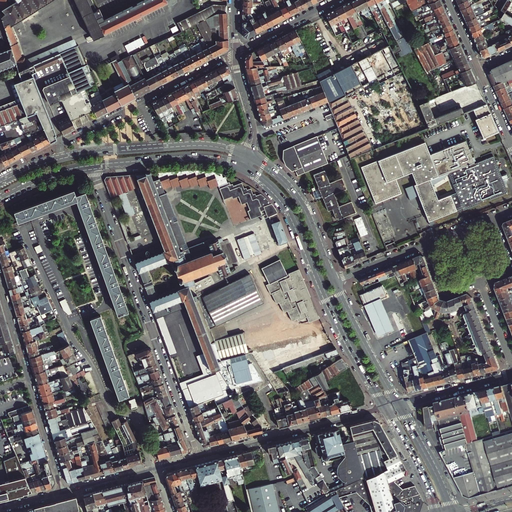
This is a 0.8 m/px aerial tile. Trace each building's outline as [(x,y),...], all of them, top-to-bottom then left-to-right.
[(11,42),(12,46),(18,43),(19,43),(12,26),(53,0),(75,0),(93,36),(87,38),(89,42),(105,34),(99,23),(88,0),(0,0),(0,5),(1,7),(6,13),(5,14),(3,14),(2,14),(8,34),(11,42)] [(99,23),(105,34),(168,4),(169,4),(167,0),(151,0),(142,5),(141,3),(99,23)] [(280,22),(273,8),(268,0),(265,0),(265,1),(269,10),(267,11),(269,14),(274,24),(280,22)] [(285,19),(278,5),(275,0),(271,0),(275,7),(273,8),(280,22),(285,19)] [(292,15),(283,0),(278,0),(280,4),(278,5),(285,19),(292,15)] [(299,11),(293,0),(283,0),(292,15),(299,11)] [(293,0),(299,11),(304,9),(299,0),(293,0)] [(308,7),(304,0),(299,0),(304,9),(308,7)] [(365,0),(353,0),(351,1),(356,12),(361,10),(363,14),(362,15),(366,16),(366,15),(368,13),(373,23),(377,21),(365,0)] [(387,23),(375,0),(365,0),(377,21),(380,27),(387,23)] [(384,5),(387,4),(391,2),(389,0),(375,0),(387,23),(396,40),(401,37),(398,33),(384,5)] [(412,11),(436,0),(406,0),(407,1),(412,11)] [(442,5),(439,0),(436,0),(412,11),(415,17),(417,16),(416,13),(420,11),(421,12),(423,11),(423,13),(429,11),(442,5)] [(460,10),(470,5),(468,1),(470,2),(472,1),(473,4),(474,3),(472,0),(466,0),(458,4),(460,10)] [(502,0),(502,1),(505,3),(501,10),(504,12),(511,0),(502,0)] [(274,24),(269,14),(267,15),(265,13),(266,12),(263,6),(265,6),(262,1),(261,1),(261,4),(261,7),(261,9),(263,14),(270,27),(274,24)] [(351,1),(342,6),(348,17),(354,29),(358,27),(353,18),(358,15),(356,12),(351,1)] [(460,10),(463,15),(475,10),(486,5),(484,2),(472,7),(471,5),(470,5),(460,10)] [(226,13),(226,5),(215,4),(207,8),(212,17),(218,14),(226,13)] [(401,32),(387,4),(384,5),(398,33),(401,32)] [(444,9),(442,5),(429,11),(430,12),(424,15),(424,16),(423,16),(424,19),(444,9)] [(342,6),(335,9),(346,31),(350,38),(354,36),(346,22),(345,23),(344,20),(348,17),(342,6)] [(202,10),(207,19),(208,19),(212,17),(207,8),(202,10)] [(261,15),(257,9),(253,9),(255,14),(256,14),(257,16),(264,30),(270,27),(263,14),(261,15)] [(326,14),(332,26),(336,24),(337,25),(339,26),(342,33),(341,33),(346,31),(335,9),(326,14)] [(431,21),(446,14),(446,13),(444,9),(424,19),(425,21),(427,20),(427,21),(430,19),(430,21),(431,21)] [(466,21),(484,13),(485,12),(484,9),(476,13),(475,10),(463,15),(466,21)] [(201,11),(197,12),(202,22),(207,19),(202,10),(201,11)] [(202,22),(197,12),(193,15),(197,24),(202,22)] [(0,69),(17,63),(12,48),(0,52),(0,51),(0,36),(1,37),(2,38),(4,39),(5,40),(6,41),(7,41),(9,42),(11,42),(8,34),(2,14),(0,13),(0,69)] [(210,21),(210,23),(211,23),(211,21),(227,20),(227,13),(226,13),(218,14),(212,17),(208,19),(210,21)] [(466,21),(468,27),(489,17),(490,17),(489,14),(486,16),(484,13),(466,21)] [(257,33),(247,14),(242,14),(243,36),(247,38),(257,33)] [(264,30),(257,16),(253,18),(253,16),(251,14),(247,14),(257,33),(264,30)] [(449,19),(446,14),(431,21),(432,24),(432,25),(424,29),(424,30),(427,29),(428,28),(449,19)] [(500,19),(508,23),(511,25),(511,17),(504,14),(500,19)] [(197,24),(193,15),(187,17),(192,27),(196,24),(197,24)] [(192,27),(187,17),(182,20),(187,29),(192,27)] [(490,21),(489,17),(468,27),(471,33),(481,28),(480,26),(490,21)] [(204,40),(213,57),(221,53),(221,47),(217,49),(217,47),(214,47),(212,46),(211,44),(211,41),(215,40),(228,40),(228,26),(210,27),(210,23),(210,21),(208,19),(207,19),(202,22),(197,24),(196,24),(204,40)] [(436,31),(451,24),(449,19),(428,28),(430,31),(435,29),(436,31)] [(187,29),(182,20),(177,22),(181,31),(187,29)] [(491,23),(481,28),(471,33),(473,37),(486,31),(485,30),(492,26),(491,23)] [(360,39),(365,37),(368,35),(365,28),(363,24),(358,27),(354,29),(360,39)] [(433,37),(453,29),(452,26),(451,24),(436,31),(437,32),(431,35),(433,38),(433,37)] [(370,26),(365,28),(368,35),(373,32),(370,26)] [(443,35),(445,38),(455,33),(453,29),(433,37),(434,39),(435,39),(436,40),(443,37),(442,35),(443,35)] [(296,30),(289,33),(301,56),(302,60),(305,58),(304,55),(299,45),(303,43),(296,30)] [(473,37),(475,42),(495,33),(496,32),(496,31),(494,31),(494,30),(487,33),(486,31),(473,37)] [(289,33),(282,37),(289,50),(293,49),(297,58),(301,56),(289,33)] [(455,33),(445,38),(435,42),(437,46),(444,43),(445,45),(458,39),(455,33)] [(495,33),(475,42),(477,47),(490,41),(494,39),(494,38),(496,36),(495,33)] [(86,35),(26,60),(29,67),(78,46),(84,44),(89,42),(87,38),(86,35)] [(276,40),(283,55),(290,52),(289,50),(282,37),(276,40)] [(505,48),(511,45),(508,37),(501,40),(505,48)] [(459,44),(458,39),(445,45),(438,48),(439,50),(440,49),(441,50),(448,47),(449,48),(459,44)] [(208,60),(213,57),(204,40),(199,43),(208,60)] [(221,47),(221,53),(228,50),(229,48),(228,40),(215,40),(211,41),(211,44),(212,46),(214,47),(217,47),(217,49),(221,47)] [(269,44),(276,57),(279,56),(283,63),(284,62),(285,66),(289,66),(283,55),(276,40),(269,44)] [(433,40),(415,49),(426,72),(431,70),(447,63),(446,61),(444,56),(443,54),(442,52),(435,55),(430,44),(434,42),(433,40)] [(477,47),(479,50),(494,43),(499,41),(498,40),(496,41),(496,40),(491,42),(490,41),(477,47)] [(498,51),(505,48),(501,40),(499,41),(494,43),(498,51)] [(18,43),(12,46),(12,48),(17,63),(18,67),(20,71),(29,67),(26,60),(25,59),(24,60),(23,58),(22,59),(18,43)] [(202,63),(208,60),(199,43),(196,45),(193,46),(202,63)] [(484,58),(498,51),(494,43),(479,50),(482,57),(484,58)] [(190,69),(196,66),(187,49),(184,44),(183,44),(184,46),(179,48),(180,51),(190,69)] [(281,66),(276,57),(269,44),(262,48),(267,57),(269,61),(273,59),(274,61),(277,66),(281,66)] [(462,48),(459,44),(449,48),(442,52),(443,54),(450,51),(451,53),(462,48)] [(334,118),(351,158),(373,149),(346,95),(363,86),(362,85),(400,66),(394,55),(392,51),(389,45),(335,73),(332,68),(318,75),(320,80),(322,86),(324,92),(328,102),(330,108),(333,114),(334,118)] [(59,63),(63,62),(70,77),(44,88),(44,89),(51,105),(62,100),(60,96),(70,91),(72,95),(84,89),(95,84),(95,83),(78,46),(29,67),(32,73),(57,62),(59,63)] [(196,66),(202,63),(193,46),(187,49),(196,66)] [(153,68),(159,65),(154,56),(149,47),(133,54),(141,71),(146,69),(147,71),(150,70),(152,74),(149,75),(150,78),(146,80),(151,90),(162,84),(157,74),(155,70),(153,68)] [(257,50),(258,52),(261,60),(265,67),(267,67),(270,67),(269,65),(267,65),(264,59),(267,57),(262,48),(257,50)] [(444,56),(446,61),(454,58),(464,54),(462,48),(451,53),(444,56)] [(245,68),(265,67),(261,60),(253,60),(255,54),(258,52),(257,50),(247,55),(244,59),(245,68)] [(184,72),(190,69),(180,51),(175,54),(184,72)] [(171,61),(179,75),(184,72),(175,54),(174,52),(168,55),(163,58),(164,61),(170,58),(171,60),(169,61),(170,61),(171,61)] [(159,65),(167,81),(173,78),(164,61),(163,58),(161,55),(160,53),(154,56),(159,65)] [(151,90),(146,80),(141,71),(133,54),(121,60),(117,62),(136,98),(151,90)] [(464,54),(454,58),(459,69),(455,71),(455,70),(442,75),(443,79),(446,78),(470,68),(464,54)] [(121,105),(136,98),(117,62),(121,60),(121,58),(112,62),(124,86),(114,91),(121,105)] [(164,61),(173,78),(179,75),(171,61),(170,61),(169,61),(171,60),(170,58),(164,61)] [(489,74),(495,86),(509,80),(511,78),(511,61),(491,71),(489,74)] [(113,88),(114,91),(124,86),(112,62),(110,63),(121,84),(113,88)] [(157,74),(162,84),(167,81),(159,65),(153,68),(155,70),(158,68),(160,72),(157,74)] [(225,66),(218,69),(222,78),(224,83),(233,79),(229,67),(225,66)] [(23,80),(15,83),(22,102),(0,110),(0,125),(37,111),(44,127),(50,142),(57,139),(55,135),(56,135),(32,73),(29,67),(20,71),(23,80)] [(473,75),(470,68),(446,78),(447,82),(458,78),(459,81),(473,75)] [(218,69),(213,72),(220,85),(222,84),(220,79),(222,78),(218,69)] [(247,74),(248,80),(273,73),(273,76),(277,75),(277,73),(278,73),(277,72),(275,72),(274,69),(268,71),(268,69),(262,71),(262,69),(247,74)] [(115,109),(121,105),(114,91),(113,88),(109,90),(101,72),(98,73),(101,79),(100,80),(106,92),(115,109)] [(220,85),(213,72),(208,74),(215,87),(220,85)] [(298,72),(279,78),(271,80),(250,86),(253,94),(272,88),(275,87),(279,86),(280,91),(287,89),(295,87),(306,84),(305,79),(300,81),(298,72)] [(273,73),(248,80),(250,86),(271,80),(270,77),(273,76),(273,73)] [(208,74),(204,76),(211,90),(215,87),(208,74)] [(476,82),(473,75),(459,81),(460,84),(450,88),(451,92),(455,90),(476,82)] [(199,79),(206,93),(207,94),(212,92),(211,90),(204,76),(199,79)] [(450,88),(449,85),(447,82),(446,78),(443,79),(449,93),(451,92),(450,88)] [(202,95),(206,93),(199,79),(194,81),(202,95)] [(233,79),(224,83),(226,85),(223,86),(222,87),(224,92),(235,87),(233,79)] [(301,92),(302,91),(307,90),(312,89),(317,88),(322,86),(320,80),(306,84),(295,87),(297,93),(301,92)] [(509,80),(495,86),(497,91),(506,87),(505,85),(510,83),(509,80)] [(115,109),(106,92),(104,93),(98,81),(95,83),(95,84),(102,98),(108,112),(115,109)] [(194,81),(190,84),(197,99),(202,97),(206,104),(201,106),(204,112),(211,108),(209,105),(206,99),(205,96),(207,94),(206,93),(202,95),(194,81)] [(0,110),(22,102),(15,83),(11,84),(17,100),(0,106),(0,110)] [(197,99),(190,84),(184,87),(197,112),(198,114),(201,113),(197,106),(200,105),(197,99)] [(497,91),(499,97),(509,92),(507,90),(511,88),(511,87),(511,85),(506,87),(497,91)] [(184,87),(173,92),(181,109),(188,105),(193,113),(197,112),(184,87)] [(211,108),(214,107),(219,105),(237,98),(238,97),(235,87),(224,92),(225,94),(220,96),(221,100),(209,105),(211,108)] [(272,88),(253,94),(254,99),(270,94),(269,92),(272,91),(272,88)] [(207,94),(205,96),(206,99),(217,93),(215,90),(212,92),(207,94)] [(277,92),(270,94),(254,99),(256,105),(276,99),(281,97),(280,95),(280,91),(277,92)] [(181,109),(173,92),(167,96),(172,107),(176,105),(176,107),(180,115),(183,113),(181,109)] [(323,104),(328,102),(324,92),(319,94),(323,104)] [(509,92),(499,97),(500,97),(503,104),(511,99),(511,93),(509,94),(509,93),(509,92)] [(323,104),(319,94),(314,95),(318,106),(323,104)] [(314,107),(318,106),(314,95),(310,97),(314,107)] [(167,96),(162,98),(170,114),(172,113),(170,108),(172,107),(167,96)] [(280,106),(283,105),(285,105),(284,103),(282,97),(281,97),(276,99),(277,102),(278,104),(279,107),(280,106)] [(305,99),(309,109),(314,107),(310,97),(305,99)] [(102,98),(91,103),(94,110),(97,118),(108,112),(102,98)] [(157,101),(167,120),(174,116),(172,113),(170,114),(162,98),(157,101)] [(258,110),(273,106),(272,103),(277,102),(276,99),(256,105),(258,110)] [(305,99),(300,101),(304,111),(309,109),(305,99)] [(505,109),(511,105),(511,99),(503,104),(505,109)] [(167,120),(157,101),(152,103),(165,129),(169,127),(165,121),(167,120)] [(304,111),(300,101),(296,103),(300,113),(304,111)] [(419,104),(421,107),(429,127),(464,113),(462,107),(434,118),(428,101),(419,104)] [(295,115),(300,113),(296,103),(291,105),(295,115)] [(258,110),(259,115),(275,111),(281,109),(280,106),(279,107),(278,104),(273,106),(258,110)] [(290,117),(295,115),(291,105),(286,107),(290,117)] [(474,110),(476,114),(478,118),(476,119),(483,138),(499,132),(487,105),(474,110)] [(283,112),(283,114),(285,119),(290,117),(286,107),(284,108),(281,109),(283,112)] [(0,125),(0,131),(4,130),(16,125),(18,131),(17,132),(19,137),(25,134),(27,134),(30,132),(34,131),(37,130),(41,128),(44,127),(37,111),(0,125)] [(259,115),(261,121),(277,116),(275,111),(259,115)] [(76,129),(72,120),(68,113),(67,114),(67,116),(67,117),(63,119),(69,132),(76,129)] [(261,121),(262,125),(265,127),(285,119),(283,114),(277,116),(261,121)] [(58,122),(64,135),(69,132),(63,119),(58,122)] [(210,124),(204,127),(207,132),(214,132),(210,124)] [(4,130),(8,141),(14,139),(19,137),(17,132),(18,131),(16,125),(4,130)] [(172,126),(169,127),(165,129),(168,134),(175,133),(172,126)] [(43,134),(40,135),(44,146),(50,142),(44,127),(41,128),(42,130),(43,134)] [(44,146),(40,135),(36,137),(35,135),(34,131),(30,132),(38,149),(44,146)] [(27,140),(32,152),(38,149),(30,132),(27,134),(29,140),(27,140)] [(286,164),(293,170),(296,169),(298,175),(328,163),(317,136),(284,149),(284,158),(286,164)] [(23,157),(32,152),(27,140),(22,142),(17,145),(18,147),(23,157)] [(508,193),(503,180),(509,178),(507,173),(501,175),(494,156),(475,163),(465,140),(430,154),(425,141),(361,166),(376,204),(402,194),(396,179),(412,173),(416,184),(405,188),(410,200),(418,196),(428,222),(430,226),(435,224),(433,220),(462,208),(463,210),(479,204),(478,202),(490,198),(491,200),(508,193)] [(17,160),(12,150),(7,141),(0,143),(0,144),(2,149),(6,147),(9,152),(5,154),(10,163),(17,160)] [(18,147),(12,150),(17,160),(23,157),(18,147)] [(5,153),(0,155),(6,166),(10,163),(5,154),(5,153)] [(331,181),(326,168),(314,173),(320,185),(319,185),(323,196),(324,196),(329,209),(333,207),(338,218),(356,210),(352,199),(340,204),(335,192),(347,187),(343,176),(331,181)] [(217,173),(207,172),(203,171),(194,171),(189,171),(151,174),(107,177),(105,180),(109,191),(126,184),(128,187),(139,183),(140,186),(162,243),(165,251),(135,262),(139,273),(140,272),(144,283),(144,284),(146,289),(147,289),(151,300),(149,301),(153,311),(158,324),(160,324),(165,322),(163,316),(161,316),(159,309),(183,300),(184,300),(187,307),(211,371),(207,372),(213,388),(185,398),(189,407),(214,398),(217,405),(235,396),(231,389),(217,369),(219,368),(223,365),(221,360),(214,340),(209,328),(263,304),(249,274),(203,295),(202,292),(201,293),(196,295),(196,293),(195,293),(194,290),(199,288),(210,284),(207,276),(194,281),(192,276),(216,267),(220,275),(223,274),(224,276),(229,275),(228,273),(230,272),(218,240),(182,256),(172,230),(156,188),(163,185),(164,189),(173,186),(173,188),(182,185),(183,188),(191,185),(192,187),(200,184),(201,188),(210,185),(211,189),(219,186),(224,200),(232,198),(233,200),(239,198),(242,206),(247,204),(250,211),(248,212),(251,221),(263,216),(262,213),(266,211),(268,217),(271,216),(277,213),(277,211),(272,205),(266,199),(262,196),(257,197),(256,195),(254,196),(252,190),(248,191),(247,189),(245,190),(243,184),(234,187),(234,185),(232,186),(231,183),(229,184),(226,177),(224,178),(223,175),(217,173)] [(111,198),(140,186),(139,183),(128,187),(126,184),(109,191),(111,198)] [(15,212),(18,222),(31,217),(77,200),(76,196),(74,191),(15,212)] [(86,193),(76,196),(77,200),(118,315),(128,311),(86,193)] [(400,208),(397,200),(375,208),(378,217),(400,208)] [(278,213),(277,213),(271,216),(271,217),(273,217),(274,219),(272,220),(273,223),(280,220),(278,213)] [(288,241),(280,220),(273,223),(279,244),(288,241)] [(344,227),(334,229),(336,237),(337,241),(340,240),(345,238),(347,237),(344,227)] [(238,238),(244,259),(262,254),(256,233),(238,238)] [(350,265),(355,263),(349,247),(345,238),(340,240),(350,265)] [(345,267),(350,265),(340,240),(337,241),(335,242),(338,249),(339,252),(340,255),(344,263),(345,267)] [(354,246),(355,249),(360,261),(367,258),(360,240),(353,243),(354,245),(354,246)] [(165,251),(162,243),(132,255),(135,262),(165,251)] [(35,247),(38,253),(43,250),(40,244),(35,247)] [(349,247),(355,263),(360,261),(355,249),(352,250),(351,247),(354,246),(354,245),(349,247)] [(0,252),(0,257),(1,260),(12,257),(13,260),(14,263),(14,264),(15,266),(17,271),(26,268),(32,265),(24,247),(10,253),(8,250),(6,250),(0,252)] [(414,258),(419,269),(428,265),(424,257),(422,255),(414,258)] [(3,267),(14,264),(14,263),(11,263),(10,260),(13,260),(12,257),(1,260),(3,267)] [(416,270),(419,269),(414,258),(409,260),(416,278),(419,277),(416,270)] [(320,317),(303,278),(299,268),(289,273),(289,274),(288,275),(280,259),(262,267),(269,283),(266,285),(271,294),(272,293),(277,303),(279,302),(284,312),(287,311),(291,319),(292,321),(297,319),(298,321),(307,317),(310,322),(320,317)] [(413,279),(416,278),(409,260),(404,262),(408,273),(411,272),(413,279)] [(406,274),(408,273),(404,262),(399,264),(404,278),(406,282),(408,281),(406,274)] [(3,267),(6,279),(19,275),(17,271),(14,272),(13,267),(15,266),(14,264),(3,267)] [(404,278),(399,264),(394,266),(397,275),(399,280),(404,278)] [(428,265),(419,269),(421,276),(422,277),(426,276),(426,278),(432,276),(428,265)] [(394,266),(386,270),(389,278),(397,275),(394,266)] [(29,277),(26,268),(17,271),(19,275),(20,274),(22,274),(24,279),(29,277)] [(380,281),(389,278),(386,270),(377,273),(380,281)] [(380,281),(377,273),(369,276),(372,284),(374,283),(380,281)] [(20,277),(19,275),(6,279),(8,284),(18,281),(17,278),(20,277)] [(29,277),(24,279),(22,280),(21,281),(23,285),(25,290),(37,284),(33,275),(29,277)] [(372,284),(369,276),(361,279),(364,287),(372,284)] [(426,278),(423,279),(421,279),(423,284),(419,285),(418,283),(415,285),(417,290),(420,289),(422,288),(426,286),(426,285),(434,282),(432,276),(426,278)] [(511,281),(510,277),(497,282),(496,288),(504,285),(505,285),(509,287),(509,286),(511,287),(511,281)] [(23,285),(21,281),(21,280),(18,281),(8,284),(9,289),(23,285)] [(428,291),(437,288),(434,282),(426,285),(426,286),(422,288),(423,291),(418,293),(419,296),(424,295),(429,293),(428,291)] [(41,293),(37,284),(25,290),(28,295),(29,299),(37,295),(41,293)] [(11,294),(25,290),(23,285),(9,289),(11,294)] [(387,294),(383,285),(361,295),(366,307),(383,300),(388,297),(387,294)] [(506,289),(504,285),(496,288),(498,294),(506,291),(507,292),(510,291),(511,289),(511,287),(509,286),(509,287),(506,289)] [(431,298),(439,294),(437,288),(428,291),(429,293),(424,295),(425,298),(423,298),(422,296),(420,297),(420,298),(422,303),(425,301),(429,300),(431,299),(431,298)] [(28,295),(25,290),(11,294),(13,300),(28,295)] [(506,291),(498,294),(501,300),(509,297),(509,298),(511,297),(511,293),(510,291),(507,292),(506,291)] [(467,305),(475,302),(473,297),(468,293),(461,296),(464,305),(464,306),(465,307),(464,307),(465,308),(467,305)] [(441,300),(439,294),(431,298),(431,299),(429,300),(430,303),(423,307),(426,310),(432,306),(436,303),(435,302),(441,300)] [(29,299),(28,295),(13,300),(14,305),(23,302),(30,300),(29,299)] [(33,308),(48,301),(47,296),(39,300),(37,295),(29,299),(30,300),(31,304),(32,305),(33,307),(33,308)] [(509,297),(501,300),(503,307),(511,303),(511,304),(511,297),(509,298),(509,297)] [(0,343),(12,339),(0,298),(0,343)] [(60,301),(67,315),(72,312),(66,298),(60,301)] [(459,309),(455,299),(449,301),(453,315),(456,314),(457,312),(457,311),(458,311),(457,310),(458,310),(459,309)] [(161,316),(163,316),(187,307),(184,300),(183,300),(159,309),(161,316)] [(383,300),(366,307),(380,337),(396,329),(383,300)] [(441,311),(445,301),(441,300),(435,302),(436,303),(432,306),(436,311),(434,316),(437,319),(441,311)] [(36,314),(51,306),(48,301),(33,308),(34,310),(32,311),(17,315),(19,320),(36,315),(36,314)] [(453,315),(449,301),(448,302),(445,301),(441,311),(443,313),(448,312),(450,318),(452,319),(453,318),(454,317),(453,315)] [(467,305),(465,308),(467,308),(468,310),(463,312),(462,314),(461,314),(460,315),(461,316),(472,311),(471,310),(477,308),(475,302),(467,305)] [(511,303),(503,307),(505,313),(511,310),(511,304),(511,303)] [(17,315),(32,311),(31,307),(30,305),(16,310),(17,315)] [(473,315),(479,313),(477,308),(471,310),(472,311),(461,316),(461,317),(462,317),(464,317),(465,320),(474,316),(473,315)] [(481,318),(479,313),(473,315),(474,316),(465,320),(466,323),(462,325),(463,327),(476,322),(475,321),(481,318)] [(20,326),(33,322),(37,321),(39,320),(37,317),(36,315),(19,320),(20,326)] [(129,395),(101,316),(91,319),(119,398),(129,395)] [(403,320),(405,327),(411,324),(408,318),(403,320)] [(483,323),(481,318),(475,321),(476,322),(463,327),(464,328),(468,327),(469,330),(478,327),(477,326),(483,323)] [(22,331),(41,325),(39,320),(37,321),(38,323),(34,324),(33,322),(20,326),(22,331)] [(485,329),(483,323),(477,326),(478,327),(469,330),(470,333),(466,335),(467,337),(479,332),(479,331),(485,329)] [(177,324),(168,327),(177,350),(185,347),(177,324)] [(39,332),(44,330),(41,325),(22,331),(23,337),(32,334),(32,332),(38,330),(39,332)] [(160,330),(177,376),(184,373),(167,328),(160,330)] [(479,331),(479,332),(467,337),(468,339),(472,337),(473,340),(481,337),(481,336),(487,334),(485,329),(479,331)] [(36,340),(48,337),(46,333),(44,330),(39,332),(32,334),(23,337),(25,343),(36,340)] [(248,353),(242,333),(214,340),(221,360),(248,353)] [(440,361),(449,383),(454,381),(450,366),(448,361),(445,362),(441,352),(444,351),(441,346),(438,337),(435,338),(433,333),(429,335),(436,352),(440,361)] [(483,341),(489,339),(487,334),(481,336),(481,337),(473,340),(474,344),(470,345),(471,347),(483,342),(483,341)] [(421,368),(434,363),(422,335),(409,340),(418,361),(419,365),(421,368)] [(310,337),(252,352),(271,382),(278,394),(288,390),(274,372),(282,369),(290,366),(313,357),(308,344),(311,343),(310,337)] [(0,350),(14,346),(12,339),(0,343),(0,350)] [(491,344),(489,339),(483,341),(483,342),(471,347),(471,349),(476,347),(477,351),(486,347),(485,346),(491,344)] [(28,353),(39,350),(36,340),(25,343),(28,353)] [(450,366),(454,381),(461,379),(457,365),(451,350),(447,342),(443,344),(444,345),(441,346),(444,351),(446,350),(450,360),(448,361),(450,366)] [(63,357),(73,353),(69,344),(63,347),(59,348),(55,350),(56,352),(60,351),(63,357)] [(483,354),(484,354),(489,352),(489,351),(493,349),(491,344),(485,346),(486,347),(477,351),(478,354),(480,354),(483,354)] [(53,345),(39,350),(28,353),(30,358),(55,350),(53,347),(53,345)] [(0,350),(0,358),(16,353),(14,346),(0,350)] [(140,358),(142,358),(153,353),(151,349),(148,348),(136,352),(138,358),(139,357),(140,358)] [(337,349),(313,357),(290,366),(292,370),(302,366),(302,367),(307,366),(307,364),(316,361),(315,359),(323,357),(324,360),(340,354),(337,349)] [(457,365),(461,379),(467,378),(461,356),(458,349),(451,350),(457,365)] [(55,350),(30,358),(32,366),(51,361),(49,356),(57,354),(56,352),(55,350)] [(249,389),(251,392),(254,389),(258,388),(259,390),(271,382),(252,352),(248,353),(221,360),(223,365),(219,368),(217,369),(231,389),(237,387),(240,395),(249,389)] [(64,368),(74,364),(77,362),(73,353),(63,357),(60,359),(63,365),(64,368)] [(144,364),(145,367),(156,363),(153,353),(142,358),(143,361),(141,362),(142,365),(144,364)] [(472,376),(466,355),(461,356),(467,378),(472,376)] [(477,375),(471,355),(466,355),(472,376),(477,375)] [(483,374),(478,357),(472,355),(471,355),(477,375),(483,374)] [(487,359),(483,358),(483,357),(483,358),(485,366),(487,365),(489,372),(498,370),(500,367),(496,356),(487,359)] [(328,366),(318,372),(299,384),(294,387),(301,397),(309,392),(312,398),(314,399),(321,396),(326,394),(324,389),(329,387),(326,381),(349,366),(342,357),(328,366)] [(483,358),(478,357),(483,374),(489,372),(487,365),(485,366),(483,358)] [(405,372),(410,393),(417,391),(424,389),(420,373),(418,365),(419,365),(418,361),(413,362),(414,366),(415,374),(413,375),(413,374),(410,374),(409,370),(412,370),(409,359),(404,361),(405,372)] [(52,360),(51,361),(32,366),(34,373),(55,367),(52,360)] [(429,388),(449,383),(440,361),(436,362),(438,365),(435,366),(434,363),(421,368),(423,372),(429,388)] [(145,374),(159,369),(156,363),(145,367),(133,371),(135,375),(144,371),(145,374)] [(317,370),(318,372),(328,366),(326,363),(320,367),(320,368),(317,370)] [(78,372),(74,364),(64,368),(68,375),(69,376),(77,373),(78,372)] [(37,384),(49,381),(48,377),(53,375),(52,374),(60,372),(61,377),(68,375),(64,368),(63,365),(55,367),(34,373),(37,384)] [(290,371),(292,370),(290,366),(282,369),(294,387),(299,384),(296,379),(297,378),(293,374),(292,374),(290,371)] [(145,374),(141,376),(143,381),(150,378),(149,376),(150,376),(152,380),(161,377),(159,369),(145,374)] [(99,392),(91,370),(84,373),(84,374),(92,395),(99,392)] [(420,373),(424,389),(429,388),(423,372),(420,373)] [(69,376),(68,375),(61,377),(49,381),(37,384),(41,396),(51,393),(49,386),(59,384),(60,387),(63,386),(64,389),(65,389),(74,386),(71,381),(69,376)] [(79,378),(78,378),(83,392),(90,389),(87,381),(83,382),(80,377),(79,378)] [(141,391),(164,382),(161,377),(152,380),(147,382),(148,384),(141,387),(140,385),(139,385),(141,391)] [(152,394),(166,389),(164,382),(141,391),(143,398),(145,397),(144,394),(146,393),(151,391),(152,394)] [(511,382),(502,385),(510,413),(511,418),(511,382)] [(495,387),(499,402),(503,415),(507,414),(510,413),(502,385),(495,387)] [(57,396),(56,392),(51,393),(41,396),(43,403),(66,397),(77,394),(78,393),(74,386),(65,389),(66,393),(57,396)] [(503,415),(499,402),(495,387),(488,389),(495,415),(496,418),(501,416),(502,422),(505,421),(503,415)] [(145,405),(149,402),(156,399),(168,395),(166,389),(152,394),(153,396),(146,400),(145,397),(143,398),(145,405)] [(495,415),(488,389),(480,391),(486,412),(488,417),(495,415)] [(340,406),(336,391),(331,393),(332,398),(328,399),(331,414),(341,411),(339,406),(340,406)] [(342,402),(339,391),(336,391),(340,406),(339,406),(341,411),(351,409),(349,400),(342,402)] [(466,395),(472,416),(486,412),(480,391),(466,395)] [(92,395),(81,399),(83,405),(88,404),(92,402),(95,402),(101,400),(99,392),(92,395)] [(331,414),(328,399),(327,396),(326,394),(321,396),(322,399),(324,399),(325,400),(322,401),(326,415),(331,414)] [(168,395),(156,399),(166,417),(175,414),(168,395)] [(466,395),(456,397),(468,444),(478,441),(472,416),(466,395)] [(235,396),(217,405),(218,407),(219,409),(220,412),(223,418),(225,422),(227,422),(228,422),(232,421),(232,417),(235,415),(244,409),(236,397),(235,396)] [(297,423),(292,402),(290,396),(286,397),(287,400),(288,403),(293,424),(297,423)] [(326,415),(322,401),(322,399),(321,396),(314,399),(315,405),(317,410),(319,410),(321,417),(326,415)] [(67,400),(66,397),(43,403),(45,410),(58,406),(57,404),(62,403),(62,402),(67,400)] [(434,403),(435,405),(447,450),(466,445),(468,444),(456,397),(434,403)] [(192,416),(218,407),(217,405),(214,398),(189,407),(192,416)] [(284,407),(285,409),(289,425),(293,424),(288,403),(287,400),(283,401),(281,398),(271,401),(272,403),(280,400),(282,408),(284,407)] [(309,420),(305,405),(305,402),(302,398),(299,399),(302,405),(302,406),(303,408),(300,409),(304,421),(309,420)] [(156,416),(160,424),(163,428),(168,446),(170,456),(182,453),(179,441),(180,441),(178,439),(172,427),(166,417),(156,399),(149,402),(151,406),(156,416)] [(101,400),(95,402),(96,404),(103,419),(109,416),(101,400)] [(300,409),(297,410),(297,408),(296,406),(294,401),(292,402),(297,423),(304,421),(300,409)] [(317,410),(315,405),(312,406),(308,407),(307,404),(305,405),(309,420),(321,417),(319,410),(317,410)] [(447,450),(435,405),(425,408),(427,425),(435,424),(436,432),(439,431),(444,451),(447,450)] [(61,409),(60,406),(58,406),(45,410),(47,418),(60,414),(65,412),(74,410),(73,407),(70,408),(70,407),(61,409)] [(83,407),(74,410),(65,412),(67,419),(61,420),(57,422),(60,430),(52,432),(54,440),(65,437),(71,435),(74,434),(77,433),(81,432),(95,428),(88,415),(85,410),(84,408),(83,407)] [(215,411),(219,409),(218,407),(192,416),(194,422),(208,417),(208,414),(216,411),(215,411)] [(22,408),(8,412),(10,417),(24,412),(22,408)] [(24,412),(10,417),(2,420),(4,426),(17,421),(18,423),(35,417),(33,409),(31,410),(28,411),(24,412)] [(244,409),(235,415),(236,417),(238,416),(238,418),(236,418),(236,420),(240,419),(247,414),(244,409)] [(284,426),(280,411),(277,412),(276,409),(274,410),(279,427),(284,426)] [(289,425),(285,409),(280,410),(280,411),(284,426),(289,425)] [(209,431),(212,430),(214,430),(211,423),(213,423),(216,421),(219,420),(223,418),(220,412),(208,417),(194,422),(203,445),(206,447),(210,446),(207,436),(210,435),(209,431)] [(57,422),(61,420),(60,414),(47,418),(52,432),(60,430),(57,422)] [(179,425),(175,414),(166,417),(172,427),(179,425)] [(249,435),(244,426),(243,424),(250,419),(247,414),(240,419),(236,420),(237,421),(242,437),(249,435)] [(105,424),(112,420),(109,416),(103,419),(105,424)] [(165,457),(160,437),(157,438),(155,432),(158,431),(157,428),(157,426),(160,424),(156,416),(153,418),(153,420),(155,422),(150,424),(159,459),(165,457)] [(20,427),(37,421),(35,417),(18,423),(17,421),(4,426),(7,432),(15,428),(19,427),(20,427)] [(118,417),(112,420),(121,438),(123,443),(129,467),(142,463),(139,451),(138,451),(137,446),(138,446),(136,440),(126,420),(118,417)] [(261,420),(257,421),(256,419),(251,422),(255,427),(254,428),(261,426),(262,432),(271,430),(266,421),(261,422),(261,420)] [(395,455),(397,454),(381,426),(379,428),(376,423),(379,422),(373,419),(350,425),(354,441),(363,478),(365,477),(366,479),(389,469),(385,460),(395,455)] [(219,420),(216,421),(221,434),(224,442),(232,440),(227,428),(224,428),(224,429),(223,430),(219,420)] [(17,434),(38,427),(37,421),(20,427),(19,427),(15,428),(17,434)] [(221,434),(216,421),(213,423),(217,432),(215,432),(216,435),(218,443),(224,442),(221,434)] [(227,422),(225,422),(227,428),(232,440),(237,438),(233,423),(232,421),(228,422),(227,422)] [(242,437),(237,421),(233,423),(237,438),(242,437)] [(159,434),(160,437),(165,457),(170,456),(168,446),(163,428),(160,424),(157,426),(157,428),(158,431),(160,431),(160,433),(159,434)] [(184,437),(180,427),(179,425),(172,427),(178,439),(184,437)] [(246,425),(244,426),(249,435),(256,433),(254,428),(252,425),(246,426),(246,425)] [(40,432),(38,427),(17,434),(18,436),(14,438),(13,435),(9,437),(11,442),(13,441),(25,437),(40,432)] [(92,435),(98,433),(95,428),(81,432),(85,445),(88,444),(94,463),(90,464),(93,476),(105,473),(103,466),(101,467),(98,455),(92,435)] [(338,428),(315,434),(317,445),(316,445),(315,447),(317,454),(319,455),(321,455),(322,458),(325,459),(328,459),(329,456),(344,452),(345,456),(338,466),(337,468),(337,470),(337,472),(337,473),(337,474),(339,477),(341,479),(343,481),(344,482),(344,483),(344,486),(363,478),(354,441),(342,444),(338,428)] [(216,435),(215,432),(214,430),(212,430),(213,434),(210,435),(207,436),(210,446),(218,443),(216,435)] [(470,498),(511,486),(511,430),(508,432),(478,441),(468,444),(466,445),(474,472),(463,476),(454,479),(458,486),(464,497),(470,498)] [(42,439),(40,432),(25,437),(26,442),(31,441),(31,443),(42,439)] [(66,441),(65,437),(54,440),(56,448),(76,442),(78,449),(79,452),(80,454),(82,453),(80,446),(85,445),(81,432),(77,433),(78,437),(66,441)] [(105,447),(98,433),(92,435),(98,455),(102,454),(108,465),(110,472),(116,470),(113,461),(105,447)] [(315,465),(307,436),(299,439),(304,460),(305,462),(308,467),(314,466),(315,465)] [(184,437),(178,439),(180,441),(179,441),(182,453),(186,452),(188,448),(184,437)] [(123,443),(121,438),(116,440),(117,444),(121,458),(124,468),(129,467),(123,443)] [(42,439),(31,443),(32,444),(33,449),(42,446),(44,446),(42,439)] [(299,439),(291,441),(292,446),(294,446),(299,454),(300,454),(303,460),(304,460),(299,439)] [(282,443),(285,453),(286,458),(287,460),(296,458),(305,472),(307,471),(308,474),(312,473),(308,467),(305,462),(304,460),(303,460),(300,454),(299,454),(294,446),(292,446),(291,441),(282,443)] [(76,442),(56,448),(58,455),(78,449),(76,442)] [(108,446),(105,447),(113,461),(116,470),(124,468),(121,458),(119,459),(117,452),(113,442),(107,444),(108,446)] [(282,443),(276,444),(279,453),(281,460),(284,459),(283,454),(285,453),(282,443)] [(286,458),(284,459),(281,460),(279,453),(276,444),(267,447),(269,452),(271,452),(274,463),(281,462),(287,474),(293,471),(287,460),(286,458)] [(42,446),(33,449),(34,451),(30,452),(32,459),(35,458),(37,458),(37,457),(46,454),(44,446),(42,446)] [(74,453),(76,453),(79,452),(78,449),(58,455),(60,461),(66,460),(72,458),(75,457),(74,453)] [(250,451),(244,453),(247,465),(254,463),(250,451)] [(244,453),(238,454),(242,472),(247,470),(246,465),(247,465),(244,453)] [(102,454),(98,455),(101,467),(103,466),(105,473),(110,472),(108,465),(102,454)] [(238,454),(224,458),(227,471),(226,471),(227,476),(232,475),(233,480),(236,479),(237,480),(243,478),(242,472),(238,454)] [(397,454),(395,455),(385,460),(389,469),(366,479),(365,477),(363,478),(344,486),(341,487),(335,489),(340,498),(340,497),(356,492),(361,496),(370,493),(373,503),(370,504),(371,511),(388,511),(389,511),(396,509),(396,511),(419,511),(423,501),(419,493),(415,495),(411,486),(402,489),(397,494),(391,487),(391,484),(392,483),(397,478),(404,475),(406,470),(397,454)] [(0,500),(32,492),(16,455),(4,461),(9,481),(0,483),(0,500)] [(73,460),(73,461),(79,480),(85,478),(80,457),(80,455),(77,456),(75,457),(72,458),(73,460)] [(81,456),(80,457),(85,478),(93,476),(90,464),(88,459),(83,460),(82,456),(81,456)] [(46,488),(40,468),(39,464),(37,458),(35,458),(32,459),(31,460),(32,464),(35,463),(38,474),(36,475),(41,490),(46,488)] [(79,480),(73,461),(72,462),(71,459),(72,459),(72,460),(73,460),(72,458),(66,460),(70,470),(73,481),(79,480)] [(224,458),(195,465),(201,485),(203,484),(204,485),(206,484),(207,483),(222,479),(223,483),(228,482),(229,482),(227,476),(226,471),(227,471),(224,458)] [(33,479),(31,475),(30,476),(27,468),(31,467),(32,470),(33,470),(32,468),(34,468),(32,464),(31,460),(20,464),(21,466),(32,492),(37,491),(35,486),(35,487),(32,480),(33,479)] [(70,470),(66,460),(60,461),(66,481),(68,483),(73,481),(70,470)] [(46,468),(51,487),(55,482),(48,461),(44,463),(45,466),(45,467),(44,468),(44,469),(46,468)] [(189,467),(195,487),(201,485),(195,465),(189,467)] [(45,467),(45,466),(40,468),(46,488),(51,487),(46,468),(44,469),(44,468),(45,467)] [(308,467),(312,473),(326,494),(335,489),(341,487),(340,485),(340,484),(329,488),(314,466),(308,467)] [(189,467),(177,470),(183,489),(184,489),(185,493),(186,495),(191,493),(194,501),(200,499),(195,487),(189,467)] [(183,489),(177,470),(172,472),(178,489),(179,489),(180,490),(181,490),(183,489)] [(172,472),(168,473),(166,476),(171,493),(178,491),(178,489),(172,472)] [(41,490),(36,475),(36,473),(31,475),(33,479),(32,480),(35,487),(35,486),(37,491),(41,490)] [(154,476),(147,478),(149,484),(148,484),(149,491),(151,497),(149,500),(150,502),(152,501),(151,500),(153,498),(152,495),(160,492),(154,476)] [(150,511),(149,507),(148,502),(143,479),(128,483),(129,489),(127,490),(131,502),(133,511),(150,511)] [(228,482),(223,483),(228,502),(233,500),(229,486),(228,482)] [(397,494),(402,489),(392,483),(391,484),(391,487),(397,494)] [(109,507),(110,506),(110,504),(123,501),(126,511),(133,511),(131,502),(127,503),(123,484),(102,490),(104,497),(105,497),(109,507)] [(272,484),(266,485),(269,501),(276,499),(272,484)] [(266,485),(246,490),(250,511),(278,511),(276,499),(269,501),(266,485)] [(415,495),(419,493),(414,485),(411,486),(415,495)] [(178,491),(171,493),(173,498),(182,495),(184,494),(185,493),(184,489),(183,489),(181,490),(181,492),(179,493),(178,491)] [(340,511),(339,509),(341,508),(344,506),(340,498),(335,489),(326,494),(306,506),(309,511),(340,511)] [(104,497),(102,490),(93,492),(97,508),(103,507),(104,508),(109,507),(105,497),(104,497)] [(97,511),(97,510),(97,508),(93,492),(83,495),(87,509),(88,511),(97,511)] [(151,500),(152,501),(150,502),(148,502),(149,507),(163,502),(160,492),(152,495),(153,498),(151,500)] [(182,497),(182,495),(173,498),(175,503),(183,500),(186,499),(187,498),(186,495),(185,493),(184,494),(185,496),(182,497)] [(370,493),(361,496),(370,504),(373,503),(370,493)] [(34,508),(35,511),(72,511),(72,510),(80,509),(76,497),(34,508)] [(183,500),(175,503),(176,507),(189,503),(187,498),(186,499),(183,500)] [(163,502),(149,507),(150,511),(152,511),(165,507),(163,502)] [(189,503),(176,507),(177,511),(179,511),(191,508),(189,503)]
